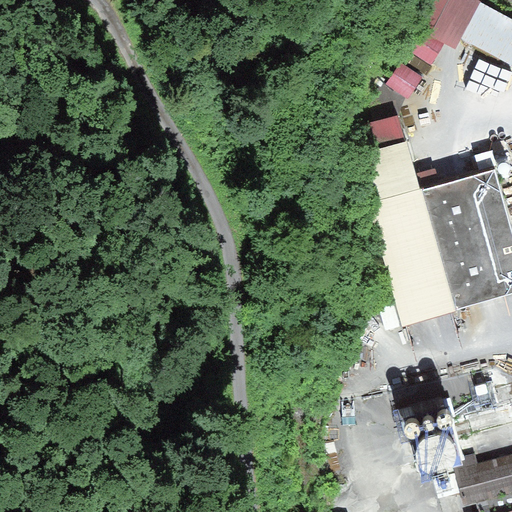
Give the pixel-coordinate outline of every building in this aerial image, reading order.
[(477,0),(423,0),(410,23),(421,29),(410,50),(431,61),(443,39),(455,45),(459,36),(475,4),(477,0)] [(511,22),(475,4),(459,36),(511,63),(511,22)] [(410,98),(422,77),(401,64),(388,86),(410,98)] [(420,187),(399,113),(350,127),(370,201),(420,187)] [(487,148),(463,156),(468,174),(492,167),(487,148)] [(403,321),(511,290),(511,222),(496,166),(492,167),(468,174),(420,187),(370,201),(403,321)] [(511,446),(453,463),(465,505),(476,502),(478,511),(498,511),(511,508),(511,446)]
